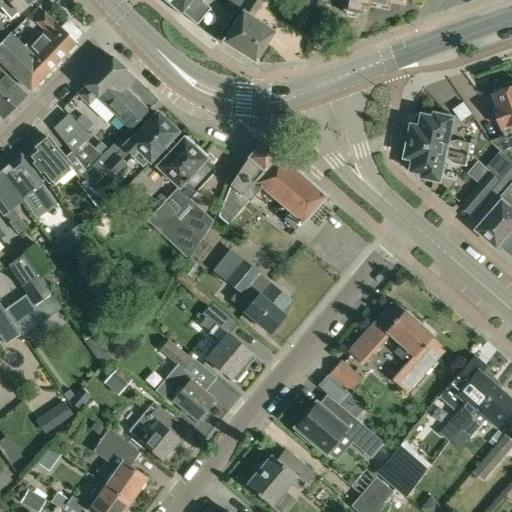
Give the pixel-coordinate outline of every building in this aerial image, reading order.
[(0,0),(0,6),(1,8),(11,19),(20,11),(31,0),(0,0)] [(165,0),(196,25),(210,8),(201,0),(165,0)] [(255,61),(274,31),(253,17),(263,0),(248,0),(223,41),(255,61)] [(237,0),(230,0),(225,9),(235,15),(242,3),(237,0)] [(368,6),(369,4),(369,0),(344,0),(343,9),(360,12),(362,4),(368,6)] [(404,4),(404,0),(369,0),(369,4),(387,8),(389,1),(404,4)] [(0,61),(30,90),(76,42),(45,13),(36,22),(45,31),(27,49),(10,33),(0,43),(0,61)] [(322,42),(303,22),(283,41),(302,62),(322,42)] [(0,43),(10,33),(0,23),(0,43)] [(85,85),(75,95),(87,106),(97,96),(130,128),(145,112),(157,99),(112,56),(84,84),(85,85)] [(0,68),(0,91),(14,106),(26,95),(0,68)] [(511,80),(507,83),(505,88),(495,92),(499,106),(495,108),(505,138),(511,135),(511,80)] [(0,115),(2,118),(14,106),(0,91),(0,115)] [(471,120),(474,117),(469,109),(462,100),(453,106),(465,123),(471,120)] [(410,140),(469,154),(470,154),(472,143),(459,140),(450,141),(455,116),(436,112),(436,115),(421,112),(416,114),(415,124),(413,124),(410,140)] [(150,160),(177,131),(157,113),(136,135),(134,134),(113,156),(106,149),(101,154),(85,171),(98,184),(110,171),(115,175),(139,150),(150,160)] [(100,211),(103,208),(110,202),(85,171),(70,152),(64,157),(48,136),(46,137),(45,136),(41,135),(34,141),(34,146),(35,147),(34,148),(35,149),(28,155),(50,182),(53,187),(72,170),(79,179),(77,181),(100,211)] [(85,171),(101,154),(84,138),(70,152),(85,171)] [(182,207),(215,170),(204,160),(206,158),(183,138),(158,166),(180,186),(171,197),(182,207)] [(454,161),(468,164),(470,154),(469,154),(410,140),(406,156),(408,156),(406,164),(413,170),(425,172),(424,176),(442,180),(447,154),(454,161)] [(255,180),(258,177),(277,155),(262,142),(247,160),(230,185),(231,185),(219,215),(228,224),(248,200),(248,201),(262,185),(255,180)] [(36,219),(57,205),(41,182),(42,181),(20,155),(1,171),(23,197),(22,198),(36,219)] [(296,229),(325,196),(277,155),(258,177),(255,180),(262,185),(283,203),(275,211),(296,229)] [(511,169),(502,180),(476,209),(471,215),(481,225),(478,227),(498,245),(500,243),(511,253),(511,252),(511,169)] [(22,198),(23,197),(1,171),(0,171),(0,208),(4,213),(3,214),(17,233),(27,226),(12,206),(22,198)] [(491,171),(466,200),(476,209),(502,180),(491,171)] [(161,228),(159,232),(188,259),(201,239),(185,222),(175,213),(161,228)] [(76,226),(65,234),(74,246),(85,238),(76,226)] [(35,244),(25,251),(42,276),(53,268),(35,244)] [(41,277),(42,276),(25,251),(7,264),(8,265),(6,267),(26,294),(5,309),(17,327),(32,316),(37,324),(52,314),(61,306),(52,293),(41,277)] [(238,290),(231,299),(246,310),(245,311),(269,332),(284,315),(281,312),(290,301),(270,284),(258,274),(259,273),(251,266),(242,259),(241,260),(237,257),(225,272),(229,276),(226,280),(238,290)] [(0,302),(0,336),(5,344),(21,333),(17,327),(0,302)] [(221,341),(207,358),(236,381),(245,370),(241,366),(251,353),(228,333),(237,323),(212,302),(203,313),(207,317),(200,324),(221,341)] [(349,351),(363,364),(389,335),(400,344),(394,351),(406,363),(392,379),(406,392),(443,350),(430,338),(433,335),(405,310),(403,312),(392,303),(349,351)] [(84,339),(101,364),(125,348),(108,323),(84,339)] [(159,349),(182,369),(193,359),(168,339),(159,349)] [(460,428),(500,382),(484,368),(486,367),(474,356),(447,386),(455,393),(452,397),(462,405),(447,422),(453,427),(445,435),(450,439),(460,428)] [(349,390),(361,376),(341,359),(329,373),(349,390)] [(128,397),(138,385),(123,373),(113,385),(128,397)] [(213,398),(211,396),(185,374),(184,376),(176,385),(182,390),(173,400),(196,419),(213,398)] [(338,404),(348,392),(328,374),(317,385),(338,404)] [(511,407),(511,400),(496,386),(500,382),(460,428),(462,430),(453,439),(461,446),(487,417),(496,425),(511,407)] [(71,401),(79,408),(91,394),(83,387),(71,401)] [(305,408),(293,421),(297,424),(295,426),(298,429),(295,432),(308,444),(311,440),(326,453),(342,434),(370,458),(383,443),(336,403),(327,414),(315,403),(308,411),(305,408)] [(63,404),(37,422),(45,433),(71,416),(63,404)] [(177,438),(184,429),(157,406),(154,409),(150,406),(129,431),(162,459),(179,439),(177,438)] [(105,484),(130,502),(147,478),(130,466),(141,452),(109,427),(92,451),(117,468),(105,484)] [(511,446),(511,439),(505,433),(472,471),(482,481),(511,446)] [(246,484),(271,505),(291,481),(300,489),(314,473),(285,449),(277,459),(271,454),(246,484)] [(393,452),(377,471),(403,493),(419,474),(393,452)] [(0,489),(12,479),(4,469),(0,472),(0,489)] [(93,511),(122,511),(130,502),(105,484),(89,508),(93,511)] [(20,502),(37,511),(39,511),(46,500),(27,490),(20,502)] [(72,495),(65,505),(76,511),(80,511),(86,505),(72,495)]
